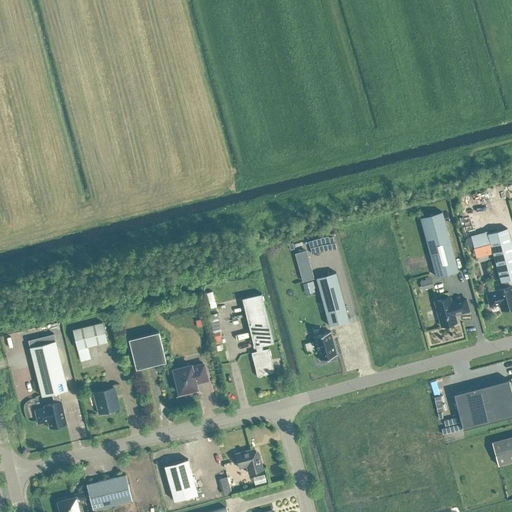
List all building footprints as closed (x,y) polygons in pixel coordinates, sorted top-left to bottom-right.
[(436,276),(457,270),(441,211),(420,217),(436,276)] [(489,232),(501,281),(511,277),(511,244),(507,227),(489,232)] [(335,272),(316,277),(329,325),(349,320),(335,272)] [(422,288),(434,285),(432,275),(420,277),(422,288)] [(315,279),(301,283),(304,295),(319,291),(315,279)] [(511,306),(511,284),(495,288),(495,290),(485,293),(489,307),(499,304),(501,310),(511,306)] [(263,349),(262,345),(273,342),(261,293),(242,297),(254,347),(256,346),(257,350),(251,352),(257,376),(274,372),(268,347),(263,349)] [(450,301),(449,297),(434,301),(437,310),(436,310),(438,317),(439,317),(441,326),(456,322),(454,313),(460,312),(468,310),(465,298),(450,301)] [(209,315),(216,345),(222,343),(219,331),(221,331),(216,313),(209,315)] [(77,348),(107,341),(102,321),(72,329),(77,348)] [(136,368),(166,361),(158,331),(128,338),(136,368)] [(330,331),(313,336),(319,359),(336,354),(330,331)] [(54,333),(28,339),(30,346),(42,395),(52,393),(54,402),(44,405),(45,409),(35,411),(38,423),(47,421),(49,427),(66,423),(61,401),(60,401),(58,391),(67,389),(55,340),(54,333)] [(207,380),(203,362),(202,362),(202,363),(191,366),(191,364),(173,369),(180,394),(176,395),(176,396),(193,392),(193,391),(192,391),(191,389),(197,387),(195,382),(206,379),(206,380),(207,380)] [(453,393),(462,428),(511,414),(511,396),(507,379),(453,393)] [(113,411),(112,408),(118,407),(113,387),(94,392),(99,411),(105,410),(106,413),(113,411)] [(395,411),(405,450),(435,442),(424,403),(395,411)] [(362,442),(360,435),(365,434),(359,413),(332,421),(337,441),(343,440),(344,447),(362,442)] [(498,465),(511,460),(511,435),(492,441),(498,465)] [(263,469),(258,452),(252,448),(235,453),(239,467),(246,465),(248,472),(263,469)] [(174,500),(197,493),(188,458),(164,465),(174,500)] [(132,499),(126,473),(87,483),(88,489),(78,492),(76,494),(56,499),(59,511),(81,511),(78,500),(90,497),(93,509),(132,499)] [(231,492),(227,476),(218,478),(222,494),(231,492)] [(356,511),(380,511),(381,511),(380,511),(379,509),(381,508),(378,497),(359,502),(362,510),(356,511)]
